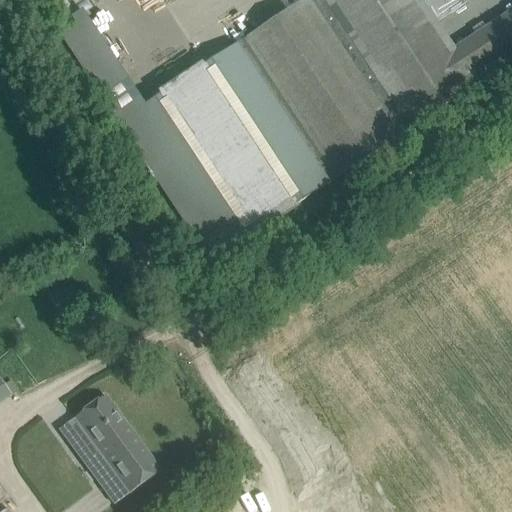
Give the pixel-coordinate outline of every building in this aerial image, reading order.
[(210,263),(403,134),(315,0),(301,0),(238,43),(278,104),(227,137),(199,96),(216,85),(205,68),(136,113),(119,125),(210,263)] [(315,0),(403,134),(511,61),(511,10),(453,50),(420,0),(315,0)] [(50,296),(62,322),(85,313),(73,287),(50,296)] [(0,403),(10,396),(0,383),(0,403)] [(128,497),(161,473),(105,397),(72,421),(128,497)]
